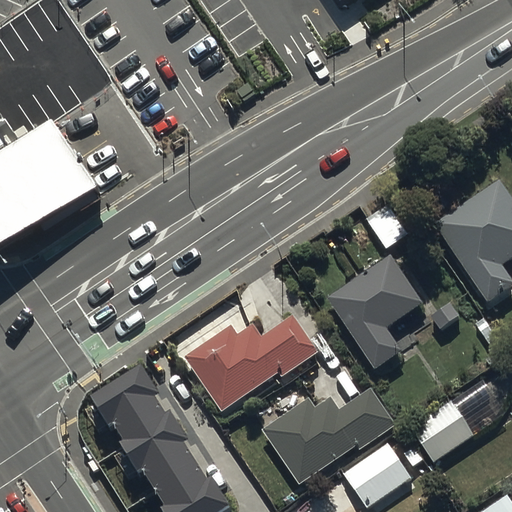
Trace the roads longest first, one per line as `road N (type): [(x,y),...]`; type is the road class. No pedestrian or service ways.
road 1 (secondary): [(0,343),(243,180),(511,25)]
road 2 (primary): [(0,404),(69,511)]
